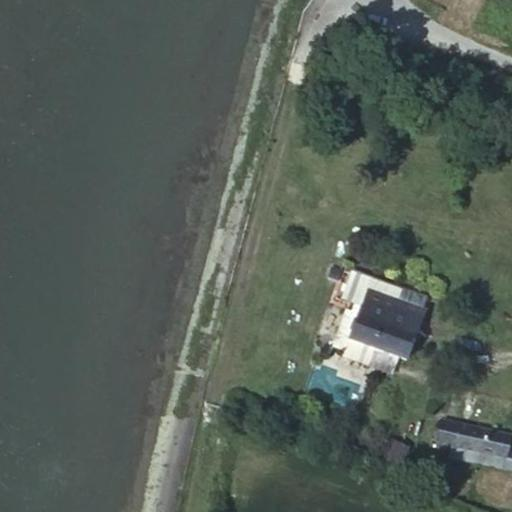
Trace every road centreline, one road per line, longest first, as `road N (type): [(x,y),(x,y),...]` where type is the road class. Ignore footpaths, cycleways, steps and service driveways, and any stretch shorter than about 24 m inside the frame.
road 1 (track): [(352,0),(321,46),(217,410),(198,511)]
road 2 (unclassified): [(385,0),(401,19),(511,65)]
